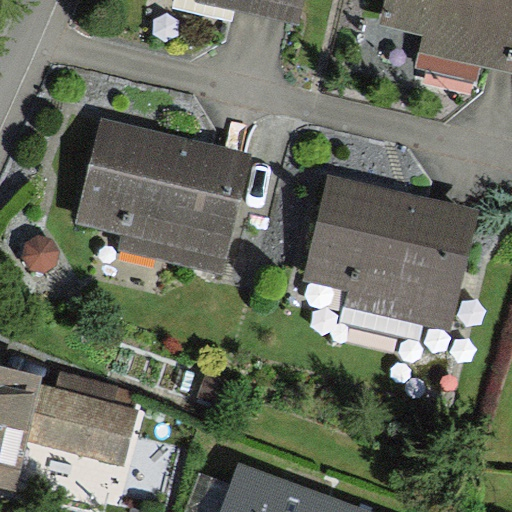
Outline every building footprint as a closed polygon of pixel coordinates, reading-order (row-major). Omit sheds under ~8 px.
[(295,0),(229,0),(293,14),(295,0)] [(511,0),(392,0),(388,20),(436,31),(433,43),(511,60),(511,0)] [(242,163),(104,132),(84,225),(131,236),(128,248),(218,268),(242,163)] [(470,216),(333,185),(312,279),(359,289),(356,301),(446,321),(470,216)] [(0,484),(4,486),(28,387),(0,380),(0,484)] [(129,416),(51,396),(39,445),(116,465),(129,416)] [(232,511),(317,511),(243,484),(232,511)]
